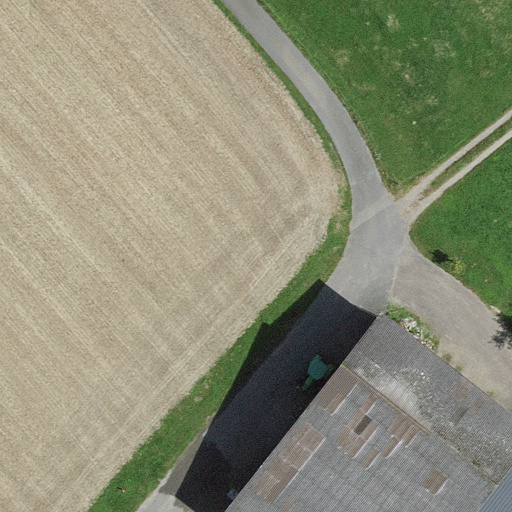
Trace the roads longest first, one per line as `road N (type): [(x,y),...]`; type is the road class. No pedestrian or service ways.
road 1 (unclassified): [(235,0),(363,150),(381,212),(380,272),(342,326),(176,511)]
road 2 (track): [(511,356),(381,212)]
road 3 (track): [(511,136),(428,205),(381,212)]
